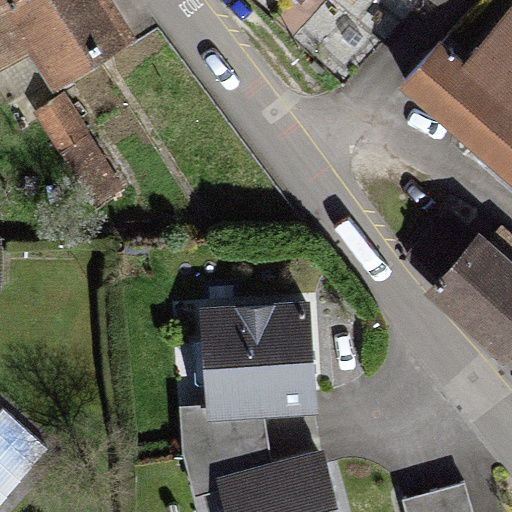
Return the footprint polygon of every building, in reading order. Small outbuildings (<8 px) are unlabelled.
[(0,0),(0,100),(108,40),(85,0),(0,0)] [(418,48),(388,85),(507,182),(511,176),(511,14),(502,6),(448,72),(418,48)] [(50,105),(29,118),(82,198),(103,184),(50,105)] [(511,266),(477,234),(435,283),(507,362),(511,356),(511,266)] [(310,301),(201,307),(207,419),(316,413),(310,301)] [(338,511),(322,450),(217,478),(225,511),(338,511)]
